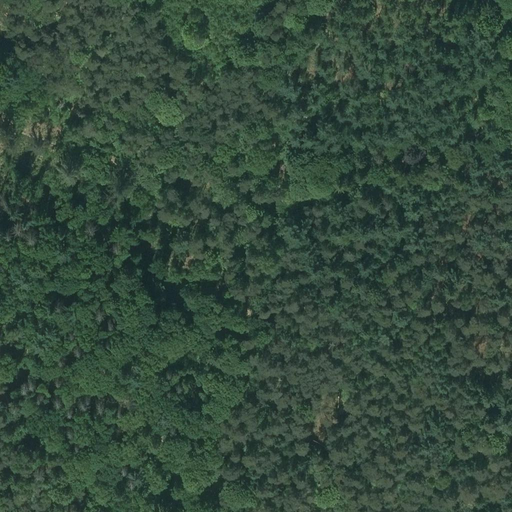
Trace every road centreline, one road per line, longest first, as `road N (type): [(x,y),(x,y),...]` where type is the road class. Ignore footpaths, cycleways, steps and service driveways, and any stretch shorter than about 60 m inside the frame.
road 1 (track): [(182,511),(238,356),(263,255),(273,163)]
road 2 (track): [(0,123),(133,174),(273,163)]
road 3 (track): [(273,163),(339,181),(511,117)]
road 4 (track): [(273,163),(284,38),(312,0)]
